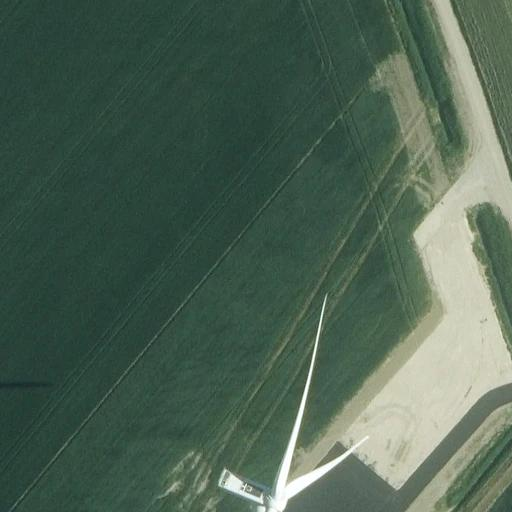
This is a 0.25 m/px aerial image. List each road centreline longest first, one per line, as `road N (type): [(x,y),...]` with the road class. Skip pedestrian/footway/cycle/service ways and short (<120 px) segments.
road 1 (track): [(496,169),(469,179),(225,470)]
road 2 (unclassified): [(511,213),(439,0)]
